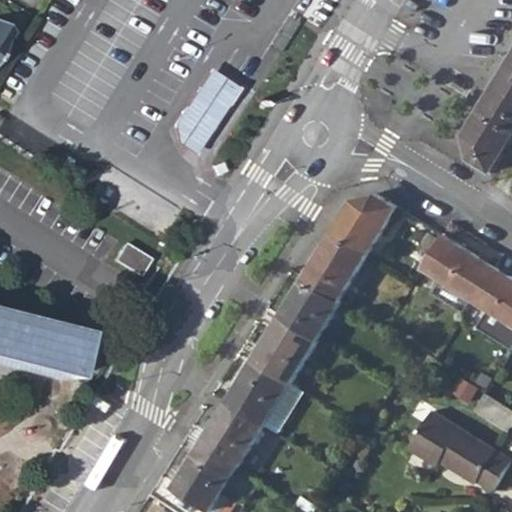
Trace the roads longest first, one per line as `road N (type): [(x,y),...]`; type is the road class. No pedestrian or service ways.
road 1 (tertiary): [(317,132),(174,334),(151,412),(88,511)]
road 2 (residential): [(511,232),(360,141),(317,132)]
road 3 (tertiary): [(385,0),(329,86),(317,132)]
